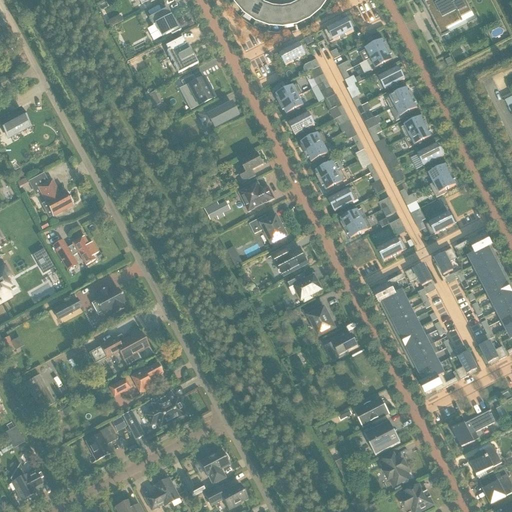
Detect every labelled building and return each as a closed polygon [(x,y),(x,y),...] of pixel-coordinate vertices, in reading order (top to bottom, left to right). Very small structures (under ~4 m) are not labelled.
[(244,13),(244,14),(256,0),(239,0),(235,3),(236,3),(244,13)] [(262,0),(261,2),(257,0),(256,0),(244,14),(245,14),(245,13),(256,21),(255,22),(256,22),(266,1),(264,0),(262,0)] [(310,19),(297,0),(296,0),(294,2),(296,5),(291,7),(297,25),(298,25),(297,24),(309,19),(310,19)] [(320,10),(321,10),(309,0),(303,0),(297,0),(310,19),(310,18),(320,10)] [(309,0),(321,10),(320,9),(326,0),(309,0)] [(427,0),(423,2),(428,11),(431,10),(439,28),(437,29),(441,38),(450,33),(448,28),(462,21),(461,18),(469,14),(462,0),(427,0)] [(269,26),(269,27),(273,8),(269,7),(270,3),(266,1),(256,22),(257,21),(269,26)] [(278,9),(273,8),(269,27),(270,27),(270,26),(283,27),(283,28),(282,4),(278,5),(278,9)] [(297,25),(291,7),(287,8),(286,4),(282,4),(283,28),(284,28),(284,27),(296,24),(297,25)] [(158,7),(148,12),(151,17),(149,18),(153,26),(155,25),(161,38),(170,33),(171,35),(180,31),(175,20),(173,21),(167,9),(161,12),(158,7)] [(352,28),(353,27),(351,22),(349,23),(347,20),(324,31),(330,43),(340,38),(341,40),(346,37),(345,35),(353,31),(352,28)] [(310,36),(304,40),(307,45),(313,42),(310,36)] [(196,65),(182,38),(165,47),(167,52),(166,52),(178,74),(196,65)] [(366,51),(360,54),(364,63),(367,61),(389,50),(386,44),(384,45),(382,41),(365,50),(366,51)] [(280,54),(286,66),(305,56),(299,44),(280,54)] [(334,60),(340,57),(337,50),(330,53),(334,60)] [(389,50),(367,61),(372,71),(393,61),(390,57),(392,56),(389,50)] [(451,58),(445,61),(448,66),(453,63),(451,58)] [(315,70),(320,67),(316,60),(311,63),(315,70)] [(341,74),(346,72),(352,69),(349,62),(338,67),(341,74)] [(404,80),(398,68),(379,78),(385,90),(404,80)] [(183,87),(181,88),(192,110),(199,106),(213,99),(214,100),(214,99),(210,92),(212,91),(209,84),(207,85),(200,71),(199,71),(203,79),(195,83),(192,76),(181,82),(183,87)] [(341,74),(345,81),(350,79),(346,72),(341,74)] [(320,85),(322,84),(327,81),(324,74),(313,80),(317,87),(320,85)] [(331,89),(327,81),(322,84),(326,91),(331,89)] [(277,100),(280,106),(302,94),(297,85),(276,95),(278,99),(277,100)] [(407,89),(386,100),(391,109),(414,98),(411,92),(409,93),(407,89)] [(154,93),(145,97),(151,109),(160,105),(154,93)] [(511,93),(503,98),(504,102),(511,98),(511,93)] [(302,95),(302,94),(280,106),(283,112),(285,111),(287,115),(304,106),(299,97),(302,95)] [(357,97),(352,100),(357,109),(362,106),(357,97)] [(414,98),(391,109),(397,121),(404,117),(403,116),(417,109),(415,105),(417,104),(414,98)] [(212,124),(213,128),(237,116),(231,104),(224,108),(222,103),(199,115),(200,117),(199,118),(203,126),(204,126),(205,128),(212,124)] [(337,107),(342,117),(347,114),(342,105),(337,107)] [(357,109),(361,116),(366,114),(362,106),(357,109)] [(0,111),(0,126),(6,138),(30,125),(21,110),(13,114),(9,107),(0,112),(0,111)] [(309,114),(289,124),(295,136),(315,126),(309,114)] [(347,114),(342,117),(336,120),(339,127),(350,121),(347,114)] [(421,118),(401,128),(406,138),(428,127),(425,121),(423,122),(421,118)] [(368,130),(372,138),(377,135),(382,132),(379,125),(368,130)] [(406,138),(404,139),(409,149),(414,146),(431,137),(429,133),(431,132),(428,127),(406,138)] [(302,148),(305,154),(327,142),(322,133),(301,143),(303,147),(302,148)] [(380,142),(377,135),(372,138),(375,145),(380,142)] [(352,138),(356,145),(361,143),(357,136),(352,138)] [(327,143),(327,142),(305,154),(308,160),(309,159),(311,163),(328,154),(323,145),(327,143)] [(356,145),(360,153),(365,150),(361,143),(356,145)] [(418,155),(410,158),(416,170),(423,166),(424,167),(443,157),(437,145),(418,155)] [(386,166),(391,163),(392,163),(397,160),(393,153),(382,159),(386,166)] [(252,171),(263,165),(258,155),(249,159),(248,157),(242,161),(242,163),(241,163),(244,169),(238,172),(244,182),(255,176),(252,171)] [(333,163),(316,172),(318,176),(316,177),(319,182),(342,171),(344,170),(339,160),(333,163)] [(386,166),(391,175),(396,173),(391,163),(386,166)] [(367,167),(371,174),(376,171),(372,164),(367,167)] [(453,175),(450,169),(448,170),(446,166),(429,174),(434,184),(430,186),(453,175)] [(342,171),(319,182),(322,188),(324,187),(326,191),(347,181),(342,171)] [(371,174),(376,183),(381,181),(376,171),(371,174)] [(430,186),(435,196),(456,186),(454,181),(456,181),(453,175),(430,186)] [(48,202),(55,216),(74,207),(67,193),(61,196),(59,192),(54,182),(41,189),(48,202)] [(266,203),(274,199),(268,187),(263,190),(260,189),(257,184),(240,193),(246,206),(245,207),(248,213),(255,210),(254,208),(266,202),(266,203)] [(352,188),(329,201),(335,212),(358,200),(352,188)] [(400,193),(404,200),(408,197),(405,190),(400,193)] [(404,200),(407,207),(418,201),(414,194),(408,197),(404,200)] [(384,201),(379,204),(382,211),(388,208),(393,205),(389,198),(384,201)] [(210,206),(218,220),(224,217),(223,214),(226,212),(222,203),(218,205),(217,202),(210,206)] [(388,208),(382,211),(386,218),(392,215),(397,212),(393,205),(388,208)] [(420,209),(411,214),(416,224),(426,220),(420,209)] [(358,211),(341,220),(343,224),(341,225),(344,230),(366,219),(363,220),(358,211)] [(455,225),(449,213),(441,217),(440,216),(435,218),(436,220),(426,225),(432,237),(455,225)] [(276,217),(268,221),(266,216),(249,225),(254,235),(264,230),(272,244),(287,237),(276,217)] [(372,229),(366,219),(344,230),(347,236),(349,235),(351,239),(372,229)] [(404,227),(400,219),(390,225),(393,232),(404,227)] [(45,222),(40,225),(43,231),(48,227),(45,222)] [(486,236),(471,244),(469,241),(461,245),(463,248),(466,247),(471,256),(469,257),(488,248),(491,246),(486,236)] [(73,245),(67,248),(62,240),(53,246),(68,270),(77,265),(73,257),(78,254),(86,266),(95,261),(93,257),(98,253),(92,243),(88,245),(84,237),(72,244),(73,245)] [(407,250),(401,238),(378,250),(384,262),(407,250)] [(288,255),(285,248),(272,255),(278,268),(279,268),(283,276),(308,264),(305,259),(307,258),(304,253),(302,254),(300,249),(288,255)] [(469,257),(474,266),(492,257),(488,248),(469,257)] [(44,250),(34,255),(44,274),(54,268),(44,250)] [(444,256),(435,260),(444,276),(453,271),(449,263),(457,259),(452,250),(443,254),(444,256)] [(497,266),(492,257),(474,266),(478,275),(497,266)] [(432,282),(424,266),(415,271),(414,269),(405,273),(410,283),(418,279),(422,287),(432,282)] [(502,275),(497,266),(478,275),(483,284),(502,275)] [(0,303),(11,297),(6,289),(10,287),(5,279),(10,276),(4,267),(0,269),(0,303)] [(463,276),(460,271),(454,275),(456,280),(458,279),(463,276)] [(307,281),(304,275),(287,284),(293,295),(297,293),(301,301),(303,300),(304,303),(313,299),(311,296),(321,291),(314,277),(307,281)] [(506,284),(502,275),(483,284),(488,294),(506,284)] [(374,294),(379,304),(383,302),(402,292),(402,291),(400,292),(395,283),(398,282),(396,278),(388,282),(390,286),(374,294)] [(511,293),(506,284),(488,294),(492,303),(511,293)] [(98,316),(112,308),(114,313),(122,308),(120,304),(124,302),(117,289),(108,294),(105,289),(96,294),(99,299),(91,303),(98,316)] [(425,296),(427,295),(425,289),(418,293),(420,298),(425,296)] [(383,302),(387,311),(406,301),(402,292),(383,302)] [(511,303),(511,294),(511,293),(492,303),(497,312),(511,303)] [(411,310),(406,301),(387,311),(392,320),(411,310)] [(309,318),(319,337),(335,329),(320,302),(303,311),(307,319),(309,318)] [(68,303),(53,311),(58,320),(73,312),(68,303)] [(511,315),(511,303),(497,312),(502,321),(511,315)] [(416,319),(411,310),(392,320),(397,329),(416,319)] [(511,326),(511,315),(502,321),(506,330),(511,326)] [(420,328),(416,319),(397,329),(401,338),(420,328)] [(425,337),(420,328),(401,338),(406,347),(425,337)] [(347,331),(324,344),(327,350),(333,347),(339,359),(348,354),(347,352),(357,347),(352,336),(350,337),(347,331)] [(140,359),(138,354),(149,347),(141,332),(119,344),(116,338),(100,346),(100,347),(89,354),(94,365),(106,358),(107,359),(118,353),(126,367),(140,359)] [(487,335),(485,336),(488,341),(495,338),(492,333),(487,335)] [(406,347),(409,352),(411,356),(430,346),(434,344),(429,335),(425,337),(406,347)] [(499,362),(507,357),(502,348),(494,352),(490,344),(481,348),(489,364),(498,360),(499,362)] [(415,365),(434,355),(430,346),(411,356),(415,365)] [(459,356),(456,351),(454,352),(449,355),(452,360),(459,356)] [(297,355),(291,358),(296,368),(303,365),(299,357),(298,357),(297,355)] [(439,364),(434,355),(415,365),(420,374),(439,364)] [(456,372),(461,381),(469,377),(468,375),(477,370),(469,355),(459,359),(464,368),(456,372)] [(163,373),(158,364),(147,370),(146,368),(130,376),(140,394),(155,386),(152,379),(163,373)] [(444,374),(439,364),(420,374),(424,383),(425,383),(444,374)] [(424,383),(421,385),(426,394),(441,387),(443,390),(451,386),(449,382),(446,384),(442,375),(444,374),(425,383),(424,383)] [(43,410),(54,403),(39,375),(27,382),(43,410)] [(125,379),(108,388),(114,398),(131,389),(125,379)] [(152,404),(156,411),(146,416),(150,425),(156,422),(159,428),(185,414),(177,400),(174,401),(171,395),(163,398),(161,395),(150,401),(152,404)] [(380,400),(356,413),(363,426),(388,414),(386,412),(388,411),(383,402),(382,402),(380,400)] [(502,407),(496,410),(501,419),(507,416),(502,407)] [(340,421),(352,415),(349,409),(337,415),(340,421)] [(131,411),(122,416),(129,430),(139,425),(131,411)] [(463,450),(462,448),(479,440),(476,433),(495,424),(489,413),(491,412),(491,411),(452,431),(463,450)] [(59,423),(56,414),(46,419),(50,427),(59,423)] [(117,433),(126,428),(121,418),(112,423),(117,433)] [(400,443),(389,422),(365,435),(375,456),(400,443)] [(327,423),(319,427),(322,433),(330,429),(327,423)] [(24,442),(15,427),(5,433),(14,448),(24,442)] [(118,440),(110,427),(98,433),(99,435),(86,442),(96,461),(92,464),(110,454),(106,446),(118,440)] [(477,479),(478,478),(477,477),(502,464),(492,446),(479,453),(482,459),(471,465),(468,459),(467,459),(477,479)] [(220,470),(229,465),(227,462),(228,460),(226,455),(223,455),(221,451),(199,463),(207,477),(208,476),(213,485),(225,478),(220,470)] [(401,469),(394,456),(381,463),(384,469),(383,470),(388,481),(390,480),(394,487),(402,483),(403,485),(409,481),(408,480),(410,479),(407,473),(409,473),(406,466),(401,469)] [(14,483),(12,484),(21,501),(37,493),(36,490),(43,486),(36,473),(29,477),(28,475),(26,476),(18,468),(20,465),(20,464),(10,480),(11,479),(14,483)] [(345,467),(339,470),(342,477),(348,474),(345,467)] [(499,483),(484,490),(481,483),(481,484),(491,506),(492,506),(492,505),(506,498),(506,497),(511,494),(511,485),(507,476),(502,479),(503,482),(499,484),(499,483)] [(169,479),(154,487),(156,493),(145,499),(151,511),(163,505),(164,507),(179,499),(169,479)] [(190,482),(183,485),(191,499),(197,495),(190,482)] [(229,491),(228,490),(220,494),(217,489),(205,495),(211,507),(223,500),(228,510),(240,504),(240,503),(247,499),(239,485),(229,491)] [(419,486),(404,493),(406,497),(401,499),(407,510),(411,508),(413,511),(420,511),(433,505),(428,496),(425,497),(419,486)] [(143,511),(139,504),(134,507),(130,500),(114,508),(116,511),(143,511)]
